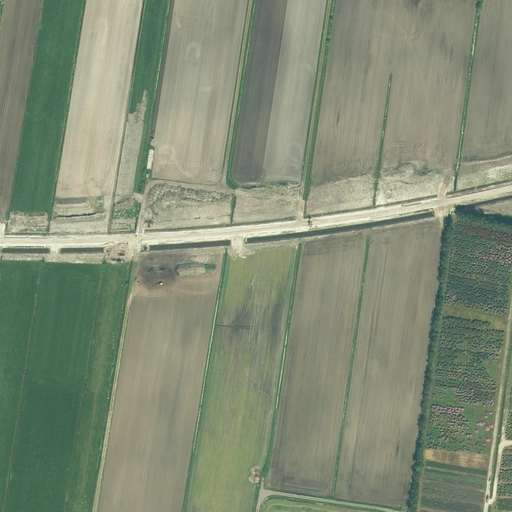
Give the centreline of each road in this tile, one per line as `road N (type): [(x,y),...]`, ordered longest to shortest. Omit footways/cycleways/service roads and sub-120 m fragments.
road 1 (unclassified): [(0,240),(259,229),(511,186)]
road 2 (unclassified): [(257,511),(269,492),(392,511)]
